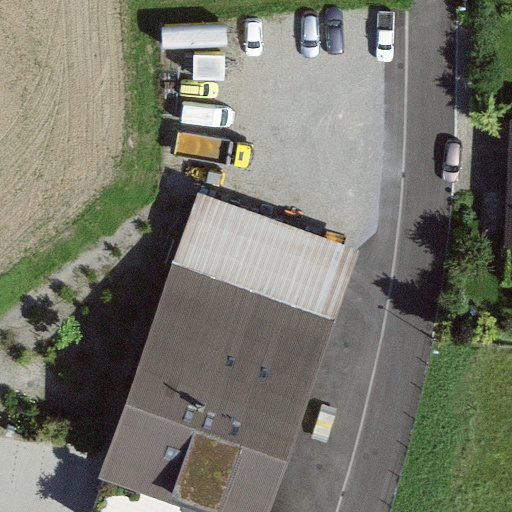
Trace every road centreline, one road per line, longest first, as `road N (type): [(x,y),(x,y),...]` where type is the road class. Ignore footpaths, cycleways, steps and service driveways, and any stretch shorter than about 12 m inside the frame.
road 1 (unclassified): [(430,0),(433,121),(416,286)]
road 2 (residential): [(416,286),(363,511)]
